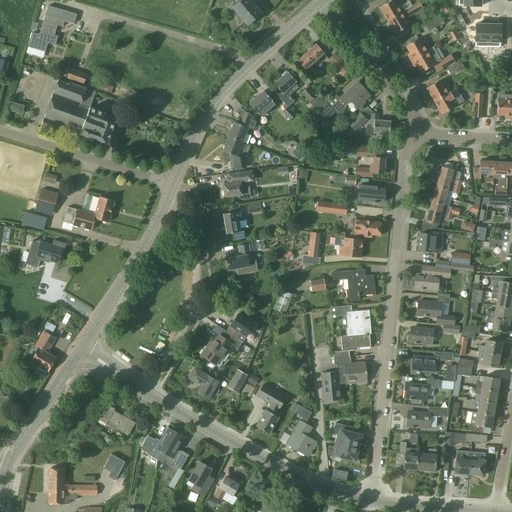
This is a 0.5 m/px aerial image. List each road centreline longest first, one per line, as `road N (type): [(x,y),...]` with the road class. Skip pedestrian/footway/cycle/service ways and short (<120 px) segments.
road 1 (residential): [(370,501),(407,150),(420,124)]
road 2 (tertiary): [(370,501),(275,466),(144,392)]
road 3 (tertiary): [(173,184),(213,101),(316,6)]
road 4 (residential): [(144,392),(182,329),(197,272),(189,220),(166,202)]
road 5 (residential): [(173,184),(0,131)]
road 6 (tertiary): [(81,348),(166,202)]
road 7 (residential): [(420,124),(316,6)]
road 8 (tertiary): [(494,511),(370,501)]
